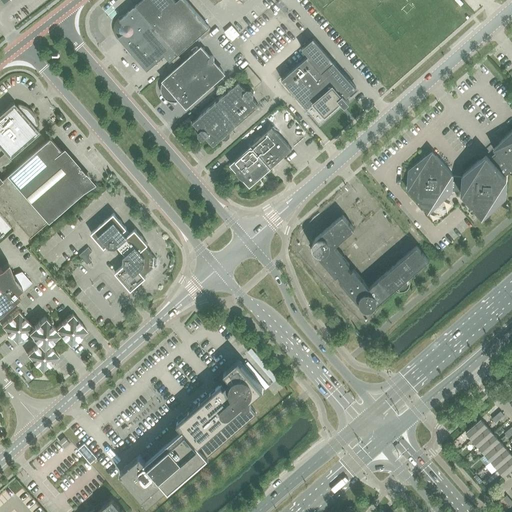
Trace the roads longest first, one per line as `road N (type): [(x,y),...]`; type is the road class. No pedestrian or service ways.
road 1 (unclassified): [(248,242),(511,9)]
road 2 (unclassified): [(22,44),(218,269)]
road 3 (unclassified): [(248,242),(55,18)]
road 4 (unclassified): [(41,425),(218,269)]
road 5 (unclassified): [(375,411),(296,316),(248,242)]
road 6 (unclassified): [(218,269),(360,424)]
road 7 (secondary): [(511,292),(375,411)]
road 8 (secondary): [(394,431),(511,327)]
road 9 (secondary): [(360,424),(261,511)]
